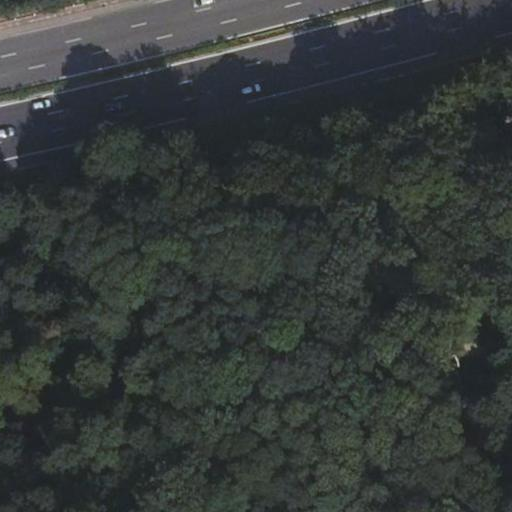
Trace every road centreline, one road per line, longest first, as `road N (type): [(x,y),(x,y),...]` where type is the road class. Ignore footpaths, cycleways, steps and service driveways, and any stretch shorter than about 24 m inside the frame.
road 1 (motorway): [(0,133),(511,5)]
road 2 (track): [(511,342),(0,419)]
road 3 (motorway): [(279,0),(0,65)]
